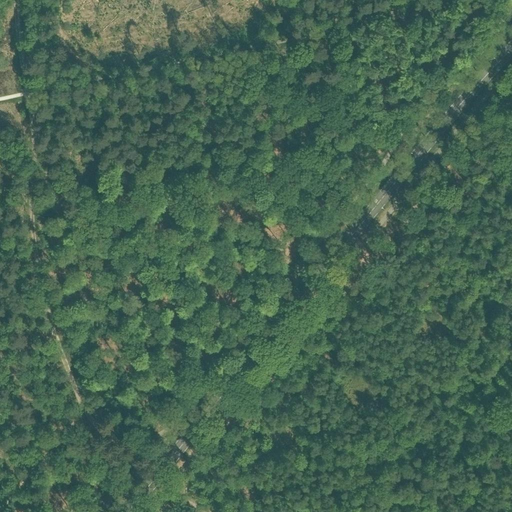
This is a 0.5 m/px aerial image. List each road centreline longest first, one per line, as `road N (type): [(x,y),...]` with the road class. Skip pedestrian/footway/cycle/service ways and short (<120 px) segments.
road 1 (secondary): [(127,511),(511,47)]
road 2 (track): [(28,93),(37,276)]
road 3 (track): [(206,511),(152,480),(87,414)]
road 4 (track): [(87,414),(37,276)]
road 5 (track): [(87,414),(0,511)]
